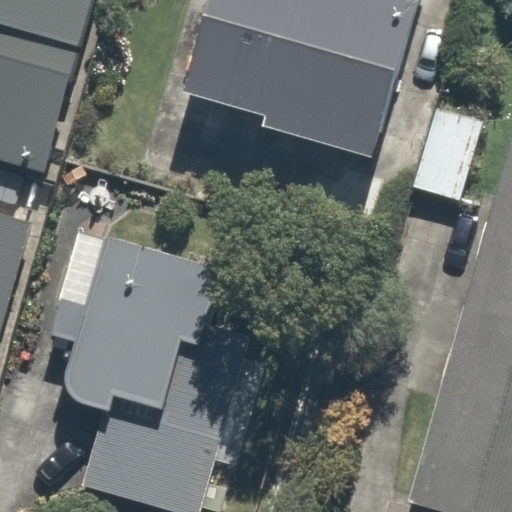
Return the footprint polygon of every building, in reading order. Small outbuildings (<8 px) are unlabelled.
[(0,0),(0,156),(51,172),(102,0),(0,0)] [(198,0),(169,97),(358,155),(405,0),(198,0)] [(475,202),(395,492),(467,511),(511,511),(511,98),(504,96),(496,127),(427,108),(406,183),(475,202)] [(0,324),(30,232),(0,222),(0,324)] [(265,267),(90,225),(50,389),(100,401),(82,477),(208,507),(265,267)]
